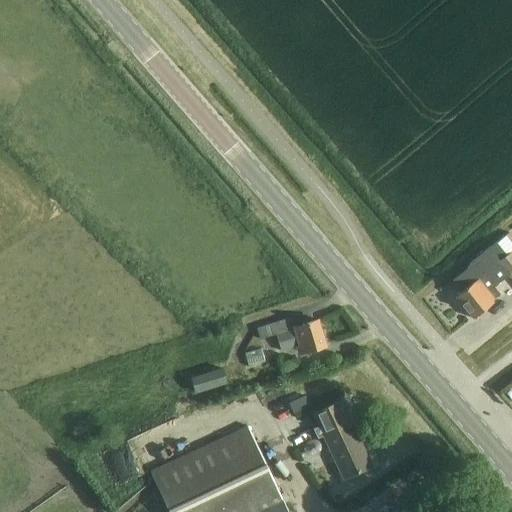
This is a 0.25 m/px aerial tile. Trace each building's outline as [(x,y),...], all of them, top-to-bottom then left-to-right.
[(469,265),(450,280),(459,292),(453,296),(472,319),(493,302),(490,298),(497,292),(493,288),(508,276),(511,281),(511,249),(506,254),(495,240),(467,263),(469,265)] [(274,335),(280,353),(299,347),(301,353),(328,345),(319,318),(293,327),(290,318),(257,329),(260,340),(274,335)] [(194,353),(178,366),(187,378),(204,365),(194,353)] [(191,376),(196,392),(227,382),(222,366),(191,376)] [(341,478),(370,465),(340,400),(311,413),(317,426),(311,428),(316,438),(321,435),(341,478)] [(167,511),(270,511),(284,506),(246,427),(149,474),(167,511)]
